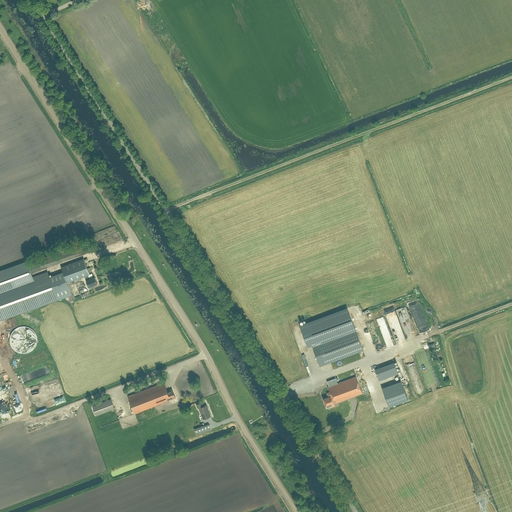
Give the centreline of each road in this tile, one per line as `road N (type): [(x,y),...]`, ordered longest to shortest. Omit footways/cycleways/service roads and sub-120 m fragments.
road 1 (unclassified): [(296,511),(193,330),(0,28)]
road 2 (track): [(511,77),(166,211)]
road 3 (unclassified): [(166,211),(354,511)]
road 4 (unclassified): [(166,211),(32,0)]
road 5 (track): [(0,430),(206,353)]
